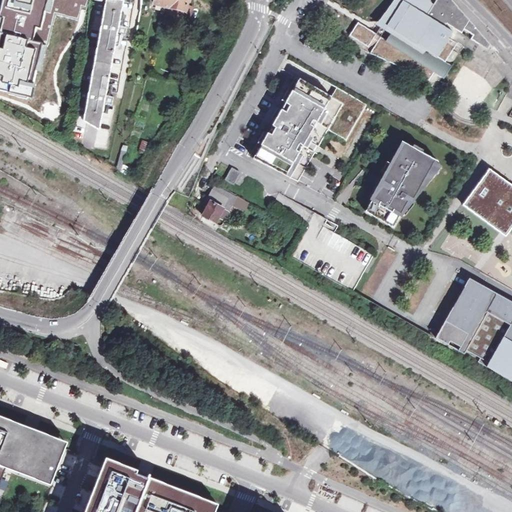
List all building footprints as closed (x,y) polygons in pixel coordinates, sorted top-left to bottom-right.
[(85,0),(6,0),(0,25),(0,90),(31,98),(54,11),(80,18),(82,8),(85,0)] [(97,0),(106,2),(83,119),(101,131),(106,103),(114,104),(116,96),(107,94),(120,34),(127,36),(129,28),(120,26),(125,0),(97,0)] [(171,0),(171,5),(170,8),(171,8),(170,17),(188,20),(190,9),(191,0),(171,0)] [(436,0),(433,6),(426,16),(400,0),(392,0),(380,21),(384,23),(388,26),(395,30),(387,41),(381,37),(377,34),(372,31),(358,22),(349,36),(373,50),(371,53),(430,80),(436,71),(426,65),(433,53),(446,61),(458,43),(450,38),(453,32),(440,24),(442,20),(462,32),(464,28),(474,34),(471,38),(480,43),(484,36),(452,0),(436,0)] [(427,0),(400,0),(426,16),(433,6),(427,0)] [(388,26),(384,23),(377,34),(381,37),(388,26)] [(464,28),(462,32),(471,38),(474,34),(464,28)] [(321,41),(310,36),(305,47),(316,52),(321,41)] [(484,36),(480,43),(488,48),(491,43),(484,36)] [(326,44),(321,42),(317,50),(322,52),(326,44)] [(426,65),(436,71),(446,77),(453,66),(446,61),(433,53),(426,65)] [(334,97),(301,80),(254,159),(287,176),(334,97)] [(111,127),(105,126),(103,131),(85,127),(81,145),(105,150),(111,127)] [(412,148),(404,143),(382,181),(388,184),(385,189),(383,187),(372,200),(365,213),(394,228),(408,201),(404,200),(406,196),(413,200),(435,161),(422,153),(423,151),(414,146),(412,148)] [(511,185),(489,169),(462,206),(500,233),(508,223),(511,224),(511,185)] [(232,170),(225,182),(233,186),(240,174),(232,170)] [(239,197),(215,184),(214,186),(232,197),(237,200),(239,197)] [(232,197),(214,186),(207,198),(211,200),(225,209),(232,197)] [(230,212),(237,200),(232,197),(225,209),(230,212)] [(230,212),(225,209),(211,200),(203,214),(217,222),(220,216),(226,220),(230,212)] [(325,224),(313,218),(311,222),(291,258),(354,292),(373,256),(323,228),(325,224)] [(505,237),(511,228),(511,224),(508,223),(500,233),(505,237)] [(480,291),(483,286),(470,279),(464,290),(470,293),(477,296),(480,291)] [(511,302),(483,286),(480,291),(477,296),(470,293),(464,290),(436,339),(511,380),(511,302)] [(0,417),(24,427),(8,469),(52,486),(69,443),(0,417)] [(0,489),(8,469),(24,427),(0,417),(0,489)] [(106,466),(88,511),(216,511),(218,510),(220,504),(217,503),(148,476),(149,474),(143,471),(142,474),(111,462),(108,461),(106,466)]
